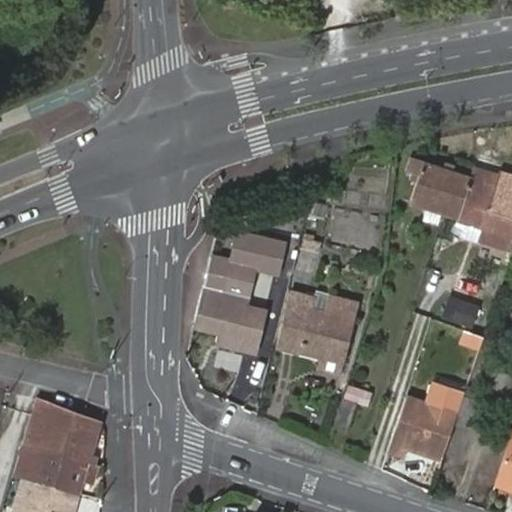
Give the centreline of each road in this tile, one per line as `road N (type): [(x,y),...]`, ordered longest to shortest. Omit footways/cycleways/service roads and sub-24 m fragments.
road 1 (secondary): [(160,166),(511,84)]
road 2 (secondary): [(511,48),(161,122)]
road 3 (unknown): [(363,501),(433,295),(465,242)]
road 4 (tertiary): [(157,433),(160,166)]
road 5 (tertiary): [(395,511),(157,433)]
road 6 (residential): [(157,433),(108,391),(0,367)]
road 7 (secondary): [(0,224),(160,166)]
road 8 (secondary): [(161,122),(0,176)]
road 9 (tertiary): [(156,0),(161,122)]
